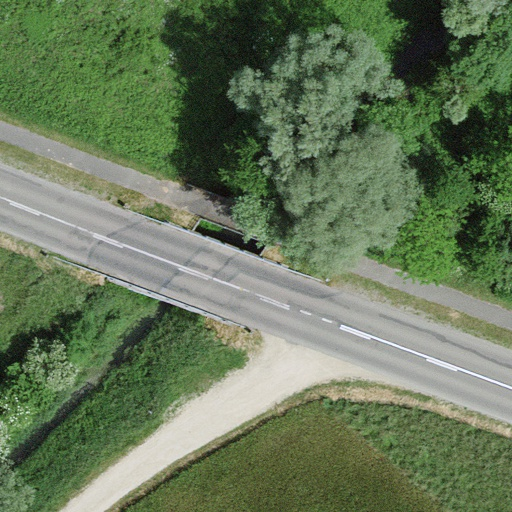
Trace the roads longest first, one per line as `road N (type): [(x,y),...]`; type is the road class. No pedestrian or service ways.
road 1 (secondary): [(0,195),(511,387)]
road 2 (track): [(346,327),(139,467),(94,511)]
